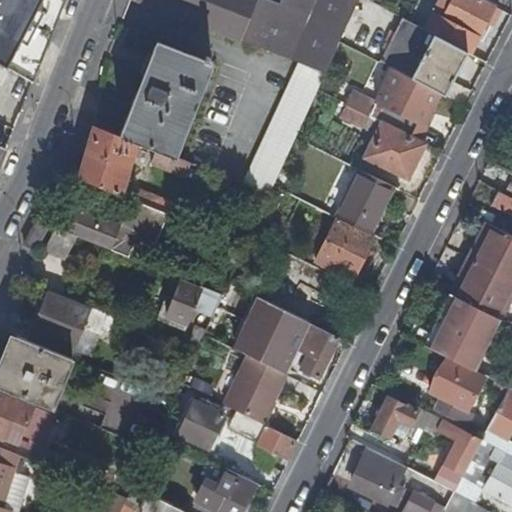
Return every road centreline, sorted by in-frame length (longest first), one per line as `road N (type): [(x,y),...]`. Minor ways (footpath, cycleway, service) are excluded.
road 1 (residential): [(279,511),(511,39)]
road 2 (residential): [(0,221),(93,0)]
